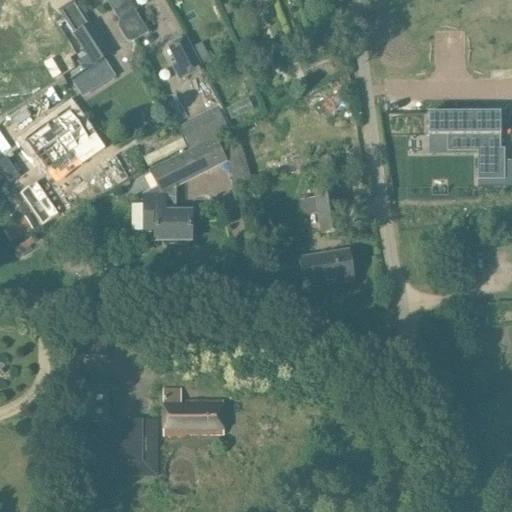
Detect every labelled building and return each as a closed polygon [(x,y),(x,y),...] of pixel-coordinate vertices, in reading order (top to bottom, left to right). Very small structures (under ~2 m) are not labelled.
[(148,33),(134,10),(127,0),(107,0),(119,19),(118,27),(127,42),(132,43),(148,33)] [(127,0),(134,10),(135,9),(133,7),(139,3),(137,0),(127,0)] [(13,2),(0,11),(0,40),(18,67),(59,38),(43,15),(29,25),(13,2)] [(87,72),(73,81),(86,100),(115,80),(103,61),(112,54),(92,23),(90,25),(73,36),(87,57),(80,62),(87,72)] [(187,37),(167,47),(176,64),(170,66),(175,76),(179,83),(184,80),(203,71),(187,37)] [(0,40),(0,68),(1,68),(6,76),(18,67),(0,40)] [(327,101),(285,108),(292,151),(298,151),(298,150),(343,143),(339,116),(329,118),(327,101)] [(191,151),(216,139),(229,133),(217,108),(180,127),(191,151)] [(47,129),(28,142),(38,157),(43,153),(53,167),(72,154),(81,167),(105,150),(95,135),(88,140),(69,113),(54,124),(53,122),(46,127),(47,129)] [(484,115),(428,115),(428,137),(447,137),(447,153),(477,153),(478,182),(505,182),(505,150),(500,150),(500,136),(500,120),(498,120),(484,120),(484,115)] [(176,189),(227,164),(218,145),(216,139),(191,151),(149,172),(160,196),(161,197),(176,189)] [(343,143),(298,150),(298,151),(302,174),(301,174),(304,196),(341,190),(338,171),(348,169),(343,143)] [(37,185),(21,197),(44,230),(60,218),(37,185)] [(176,215),(176,189),(161,197),(160,196),(143,195),(143,234),(155,234),(155,242),(191,242),(191,215),(176,215)] [(343,232),(338,197),(316,200),(322,236),(343,232)] [(313,200),(300,201),(302,217),(315,215),(313,200)] [(33,230),(25,218),(3,231),(11,244),(33,230)] [(74,239),(64,220),(49,229),(59,248),(74,239)] [(36,243),(33,238),(26,243),(13,250),(16,254),(36,243)] [(354,282),(349,252),(300,260),(305,290),(354,282)] [(107,330),(83,330),(80,356),(107,357),(107,330)] [(109,389),(89,389),(89,422),(98,422),(98,478),(157,478),(158,421),(109,421),(109,389)] [(181,391),(163,391),(162,438),(185,438),(185,436),(223,436),(223,402),(181,402),(181,391)] [(343,403),(343,447),(379,447),(379,403),(343,403)]
